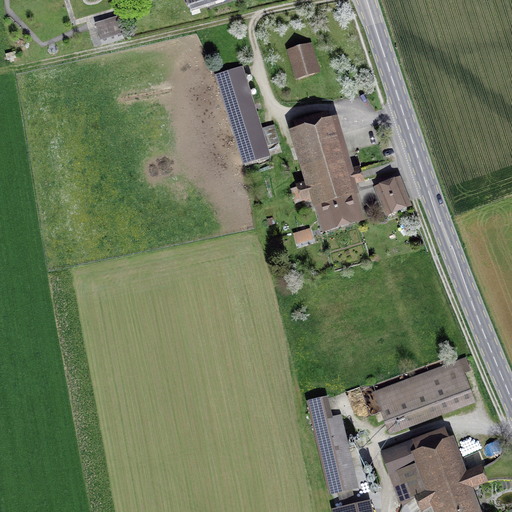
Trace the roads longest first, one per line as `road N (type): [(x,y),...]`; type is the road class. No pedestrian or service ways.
road 1 (primary): [(366,0),(511,400)]
road 2 (track): [(11,69),(321,0)]
